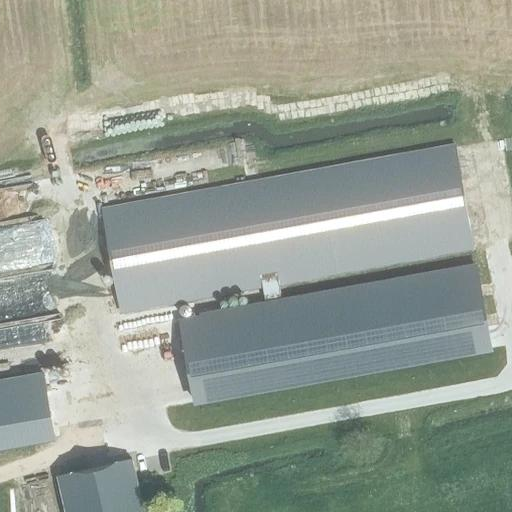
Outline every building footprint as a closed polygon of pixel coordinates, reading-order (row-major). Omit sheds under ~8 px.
[(454,147),(102,211),(120,313),(472,249),(454,147)] [(47,217),(0,225),(0,324),(1,324),(3,333),(87,318),(86,309),(64,313),(47,217)] [(0,382),(0,451),(55,441),(44,374),(0,382)] [(142,511),(131,461),(57,479),(65,511),(142,511)] [(60,511),(53,479),(19,487),(24,511),(60,511)]
